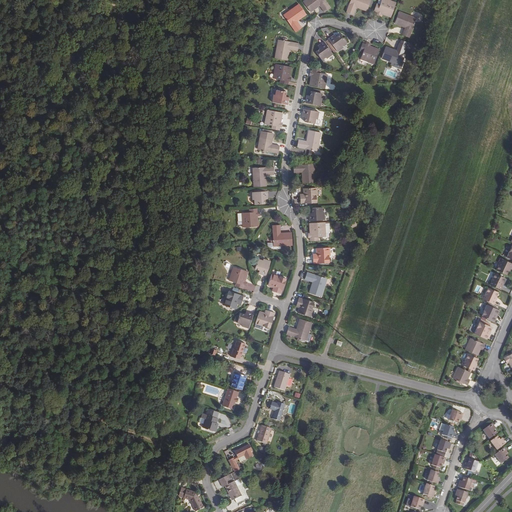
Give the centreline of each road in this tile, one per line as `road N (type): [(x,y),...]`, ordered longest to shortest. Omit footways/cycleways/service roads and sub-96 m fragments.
road 1 (residential): [(375,30),(335,24),(307,42),(285,156),(301,248),(287,312)]
road 2 (residential): [(275,347),(474,399)]
road 3 (residential): [(275,347),(248,429),(212,455),(206,478),(221,511)]
